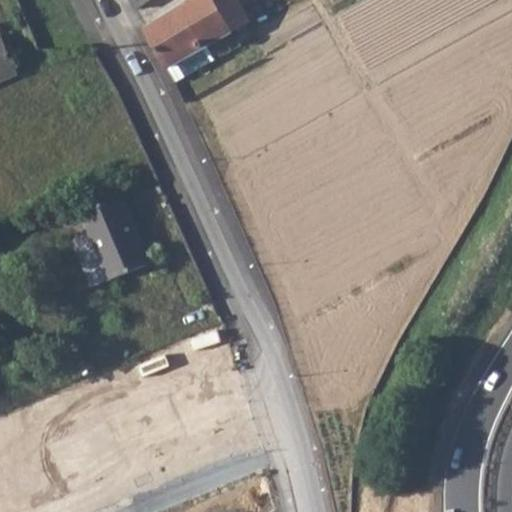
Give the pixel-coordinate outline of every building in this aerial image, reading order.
[(131,0),(135,8),(148,0),(131,0)] [(217,0),(191,0),(147,29),(170,70),(178,84),(216,61),(208,47),(263,13),(255,0),(221,0),(219,2),(217,0)] [(66,32),(32,31),(39,46),(66,47),(66,32)] [(1,34),(0,34),(0,82),(18,74),(1,34)] [(122,197),(66,222),(73,240),(93,287),(111,279),(150,264),(122,197)] [(73,333),(49,342),(59,366),(83,355),(73,333)] [(96,385),(0,424),(0,511),(55,511),(135,479),(96,385)]
